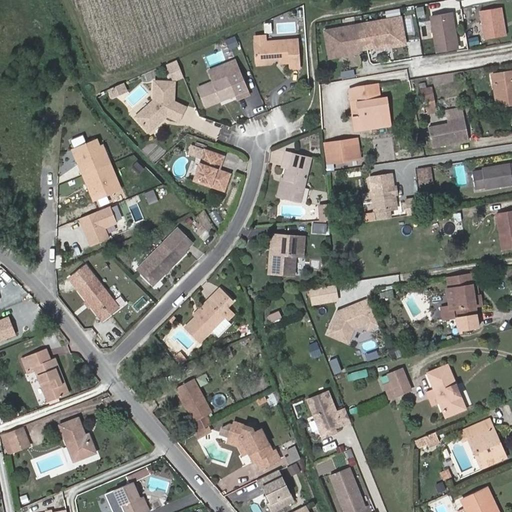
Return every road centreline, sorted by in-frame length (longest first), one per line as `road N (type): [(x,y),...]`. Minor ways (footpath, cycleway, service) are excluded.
road 1 (residential): [(108,368),(178,309),(240,238),(270,146),(305,122)]
road 2 (residential): [(230,511),(108,368)]
road 3 (residential): [(108,368),(0,246)]
road 4 (unknown): [(511,55),(363,81)]
